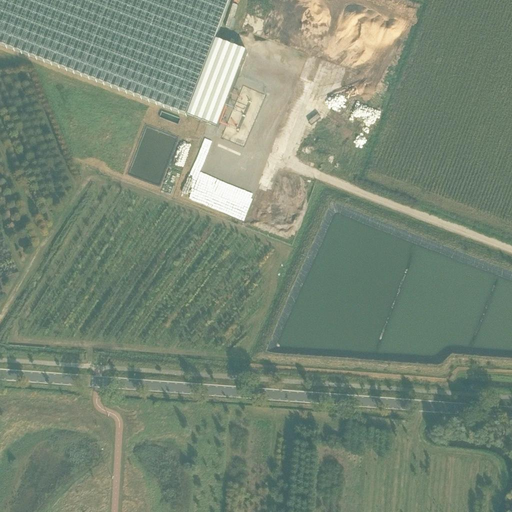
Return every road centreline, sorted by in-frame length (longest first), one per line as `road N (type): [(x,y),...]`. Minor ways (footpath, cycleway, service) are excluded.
road 1 (tertiary): [(511,413),(0,375)]
road 2 (track): [(284,163),(511,250)]
